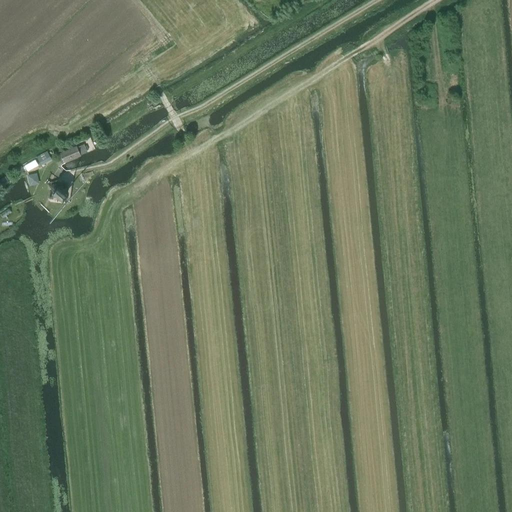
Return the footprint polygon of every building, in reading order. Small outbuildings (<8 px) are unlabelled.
[(76,146),(59,153),(63,163),(80,156),(80,155),(87,152),(83,144),(77,147),(76,146)] [(36,157),(40,165),(51,160),(46,152),(36,157)] [(87,173),(83,175),(83,176),(83,177),(85,180),(93,174),(92,171),(87,173)] [(27,175),(29,186),(38,184),(36,173),(27,175)] [(0,180),(0,182),(3,186),(9,182),(5,176),(0,180)] [(60,186),(53,185),(52,200),(66,201),(68,187),(66,186),(66,184),(60,183),(60,186)]
